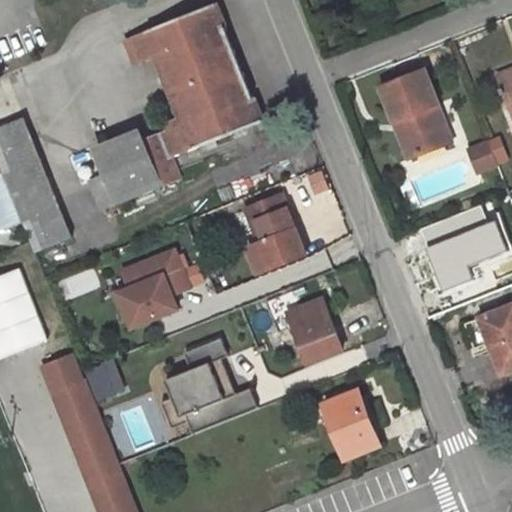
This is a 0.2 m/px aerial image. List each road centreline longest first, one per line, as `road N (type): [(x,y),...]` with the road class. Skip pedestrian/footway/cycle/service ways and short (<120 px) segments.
road 1 (residential): [(475,487),(311,76)]
road 2 (residential): [(511,0),(311,76)]
